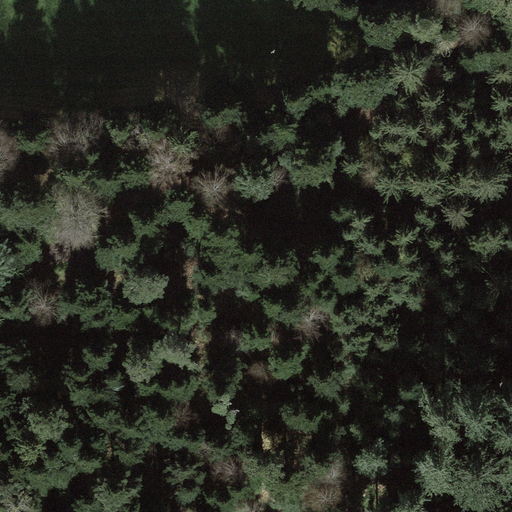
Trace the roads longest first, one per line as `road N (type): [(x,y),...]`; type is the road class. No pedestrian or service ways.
road 1 (track): [(98,225),(260,163),(406,59),(442,0)]
road 2 (track): [(176,511),(162,496),(98,225)]
